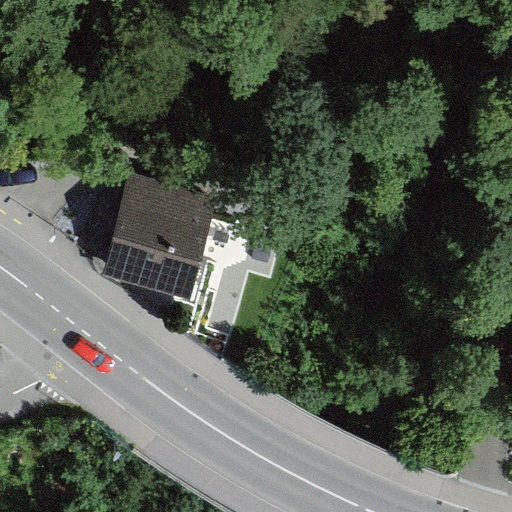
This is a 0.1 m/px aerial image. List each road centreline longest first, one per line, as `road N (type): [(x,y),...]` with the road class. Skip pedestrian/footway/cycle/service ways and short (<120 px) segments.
road 1 (primary): [(378,511),(276,463),(153,388),(0,271)]
road 2 (track): [(310,511),(511,199)]
